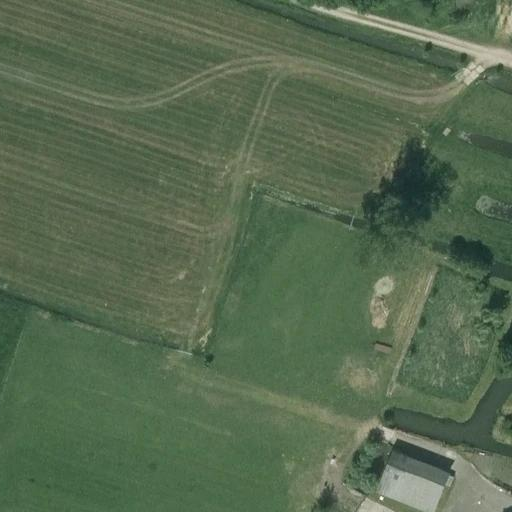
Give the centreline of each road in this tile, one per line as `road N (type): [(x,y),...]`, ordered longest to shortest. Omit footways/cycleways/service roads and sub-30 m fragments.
road 1 (track): [(511,66),(485,57),(430,96),(387,91),(310,60),(251,59),(151,104),(90,98),(0,69)]
road 2 (track): [(485,57),(311,0)]
